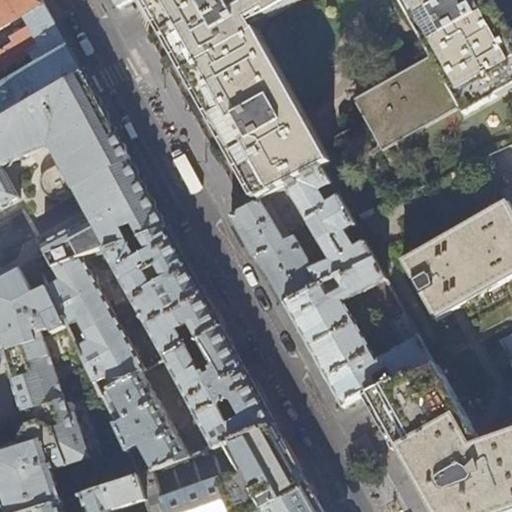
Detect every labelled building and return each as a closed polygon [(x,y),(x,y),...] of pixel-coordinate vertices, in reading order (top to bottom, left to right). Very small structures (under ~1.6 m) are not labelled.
[(42,0),(0,0),(0,120),(83,71),(62,34),(46,7),(42,0)] [(332,184),(339,197),(351,218),(511,144),(511,33),(505,21),(511,17),(511,0),(148,0),(154,10),(175,46),(239,161),(263,201),(323,169),(332,184)] [(62,201),(77,193),(83,203),(86,208),(95,226),(46,253),(54,270),(85,259),(105,251),(168,229),(154,204),(145,187),(138,175),(134,168),(137,166),(131,157),(92,88),(83,71),(0,120),(0,212),(23,200),(11,179),(6,170),(33,158),(31,155),(51,145),(63,165),(45,173),(41,181),(41,184),(41,188),(43,194),(47,198),(53,201),(59,202),(62,201)] [(511,144),(351,218),(356,226),(366,244),(375,261),(388,282),(421,340),(435,365),(395,381),(382,387),(370,393),(377,406),(420,483),(436,511),(511,511),(511,364),(501,342),(511,337),(511,144)] [(323,169),(263,201),(246,210),(232,218),(252,253),(256,259),(270,277),(286,305),(324,285),(338,279),(375,261),(366,244),(355,249),(349,238),(354,235),(351,230),(356,226),(351,218),(339,197),(328,202),(321,190),(332,184),(323,169)] [(196,278),(168,229),(105,251),(166,359),(223,328),(196,278)] [(146,370),(85,259),(54,270),(44,273),(51,288),(70,329),(96,382),(107,376),(114,388),(144,371),(146,370)] [(375,261),(338,279),(343,289),(329,296),(324,285),(286,305),(315,356),(343,408),(370,393),(382,387),(378,379),(390,372),(395,381),(435,365),(421,340),(388,282),(375,261)] [(0,511),(36,511),(63,503),(54,474),(69,470),(69,468),(94,460),(70,403),(66,404),(44,333),(51,330),(53,336),(70,329),(51,288),(45,291),(37,294),(22,268),(0,280),(0,335),(5,335),(7,341),(11,352),(8,353),(6,356),(24,414),(25,415),(26,415),(29,414),(30,416),(33,427),(29,427),(30,433),(28,437),(26,442),(21,443),(22,447),(0,454),(0,511)] [(251,377),(223,328),(166,359),(215,448),(226,444),(277,424),(251,377)] [(511,337),(501,342),(511,364),(511,337)] [(187,451),(144,371),(114,388),(102,395),(128,451),(140,445),(144,452),(138,455),(143,466),(136,468),(141,477),(196,456),(193,450),(187,451)] [(283,435),(277,424),(226,444),(215,448),(197,455),(196,456),(141,477),(148,500),(151,511),(266,511),(311,484),(305,474),(283,435)] [(112,511),(148,500),(141,477),(82,497),(86,511),(66,511),(64,503),(63,503),(36,511),(112,511)] [(326,511),(311,484),(266,511),(326,511)]
